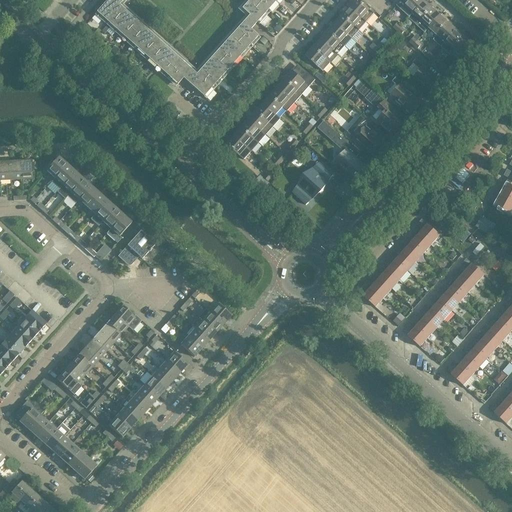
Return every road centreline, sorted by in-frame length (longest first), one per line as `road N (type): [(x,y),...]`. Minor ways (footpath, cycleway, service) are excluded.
road 1 (residential): [(0,412),(106,286),(25,211),(0,212)]
road 2 (residential): [(87,511),(259,321)]
road 3 (tertiary): [(511,468),(341,310)]
road 4 (residential): [(178,166),(321,0)]
road 5 (tertiary): [(356,220),(511,66)]
road 6 (unclassified): [(178,166),(34,41)]
road 7 (residential): [(387,240),(511,104)]
